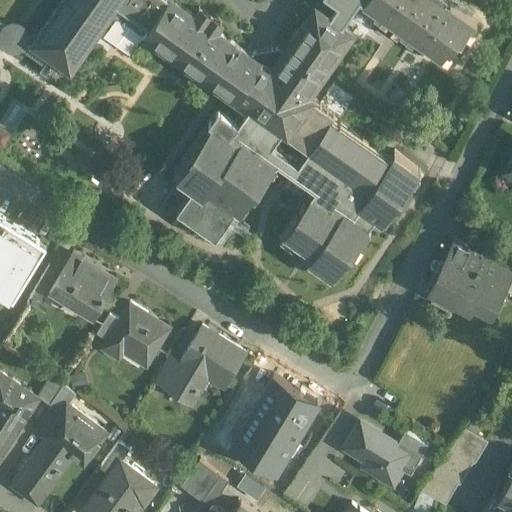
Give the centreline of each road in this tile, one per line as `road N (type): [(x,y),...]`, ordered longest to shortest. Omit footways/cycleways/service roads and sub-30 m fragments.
road 1 (residential): [(0,175),(357,383)]
road 2 (residential): [(511,88),(357,383)]
